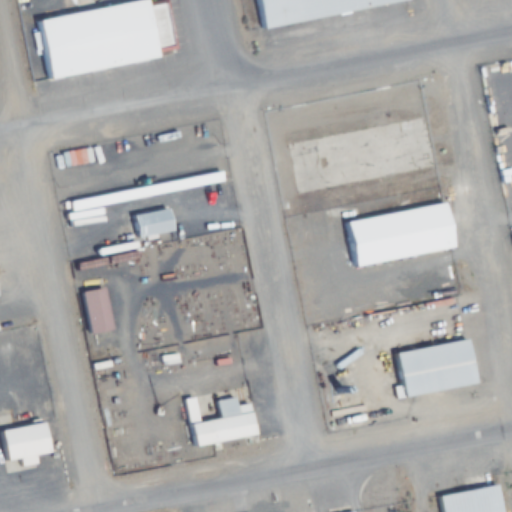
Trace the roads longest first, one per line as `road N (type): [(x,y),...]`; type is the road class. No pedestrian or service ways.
road 1 (residential): [(511,25),(0,133)]
road 2 (residential): [(511,431),(92,511)]
road 3 (residential): [(235,86),(307,469)]
road 4 (residential): [(444,41),(511,393)]
